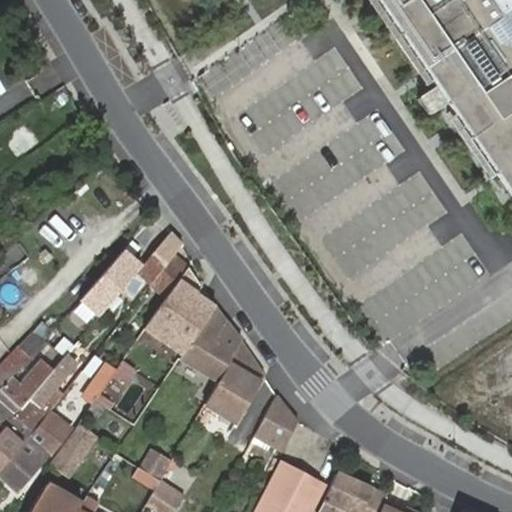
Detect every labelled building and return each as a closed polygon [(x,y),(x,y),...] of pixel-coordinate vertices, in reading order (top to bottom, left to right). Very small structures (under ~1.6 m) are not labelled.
[(511,0),(371,0),(459,128),(495,179),(511,204),(511,0)] [(60,93),(45,106),(50,112),(66,103),(60,93)] [(141,267),(122,250),(78,302),(97,319),(141,267)] [(184,270),(169,258),(146,288),(164,301),(184,270)] [(164,301),(144,332),(182,357),(213,309),(191,294),(196,286),(184,270),(164,301)] [(241,343),(214,308),(213,309),(182,357),(179,361),(198,373),(200,371),(218,382),(228,366),(241,343)] [(29,334),(15,349),(27,359),(40,344),(29,334)] [(241,343),(228,366),(261,386),(263,378),(241,343)] [(0,388),(9,379),(27,359),(15,349),(0,364),(0,388)] [(63,357),(48,374),(58,382),(73,365),(63,357)] [(0,388),(0,429),(48,374),(34,361),(14,383),(9,379),(0,388)] [(218,382),(204,407),(235,425),(261,386),(228,366),(218,382)] [(78,398),(92,408),(112,380),(98,371),(78,398)] [(48,374),(0,429),(0,470),(51,409),(59,400),(49,393),(58,382),(48,374)] [(275,397),(253,437),(280,453),(294,425),(275,397)] [(51,409),(0,470),(0,480),(16,494),(72,426),(51,409)] [(78,428),(48,468),(65,480),(95,441),(78,428)] [(159,480),(171,460),(150,447),(132,477),(153,489),(159,480)] [(309,511),(323,485),(280,461),(254,511),(309,511)] [(346,479),(337,475),(319,511),(379,511),(381,510),(383,505),(386,498),(355,483),(350,487),(347,485),(346,479)] [(198,479),(181,511),(196,511),(211,485),(198,479)] [(153,489),(144,507),(151,511),(173,511),(183,495),(159,480),(153,489)] [(29,511),(78,511),(80,509),(45,487),(29,511)] [(78,511),(97,511),(99,509),(86,499),(80,509),(78,511)]
